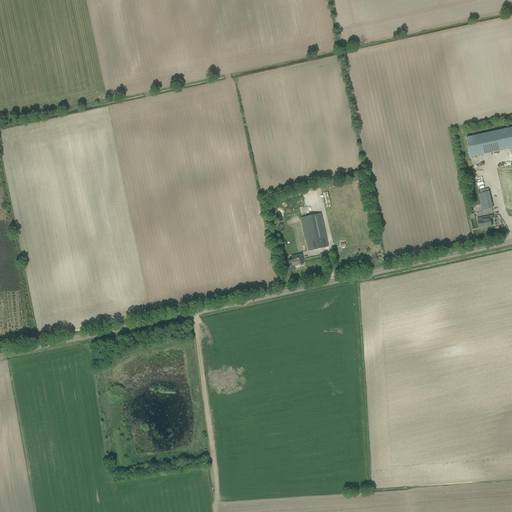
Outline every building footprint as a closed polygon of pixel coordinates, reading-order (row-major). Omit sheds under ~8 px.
[(511,148),(511,127),(466,138),(470,158),(511,148)] [(511,210),(511,183),(505,151),(491,154),(504,213),(511,210)] [(482,210),(493,208),(488,188),(480,190),(481,194),(479,194),(482,210)] [(311,216),(301,218),(307,246),(308,251),(328,247),(327,242),(321,213),(311,216)] [(477,219),(478,223),(479,228),(487,226),(487,227),(492,226),(491,220),(493,219),(492,216),(477,219)] [(294,270),(294,267),(300,266),(300,264),(304,264),(302,254),(291,257),(292,260),(287,261),(288,267),(289,271),(294,270)]
